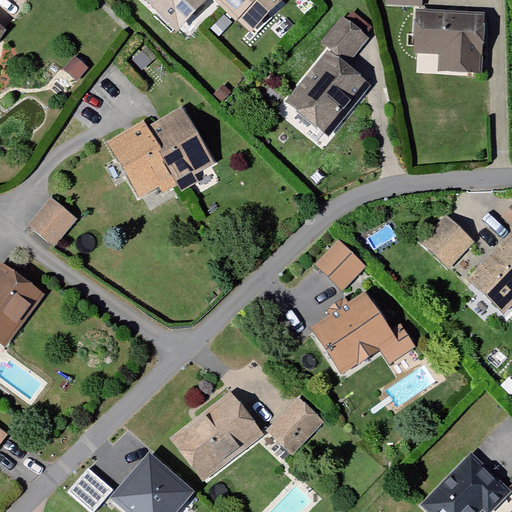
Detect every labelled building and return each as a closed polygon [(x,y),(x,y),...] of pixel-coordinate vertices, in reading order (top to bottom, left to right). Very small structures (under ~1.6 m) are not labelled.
[(147,0),(183,34),(216,0),(147,0)] [(224,0),(260,35),(290,4),(285,0),(224,0)] [(427,0),(390,0),(391,7),(427,8),(427,0)] [(490,15),(426,13),(425,54),(452,55),(451,72),(487,73),(490,15)] [(373,37),(345,17),(329,39),(357,60),(373,37)] [(0,42),(8,32),(0,25),(0,42)] [(373,85),(333,53),(293,103),(333,135),(373,85)] [(219,167),(186,110),(150,130),(179,181),(183,187),(219,167)] [(179,181),(150,130),(146,123),(110,143),(144,201),(179,181)] [(78,221),(53,202),(42,216),(66,236),(78,221)] [(66,236),(42,216),(30,231),(55,250),(66,236)] [(479,244),(452,219),(426,247),(453,271),(479,244)] [(371,269),(344,243),(321,268),(348,294),(371,269)] [(511,244),(474,286),(508,317),(511,312),(511,244)] [(47,298),(6,268),(0,275),(0,346),(8,352),(47,298)] [(401,341),(373,297),(357,308),(354,303),(333,316),(336,321),(318,332),(346,377),(365,365),(367,369),(386,357),(383,352),(401,341)] [(266,436),(237,399),(176,447),(206,484),(266,436)] [(326,425),(303,404),(272,437),(295,458),(326,425)] [(175,511),(194,492),(150,453),(111,497),(128,511),(175,511)] [(511,491),(474,459),(428,511),(429,511),(505,511),(511,504),(511,491)]
